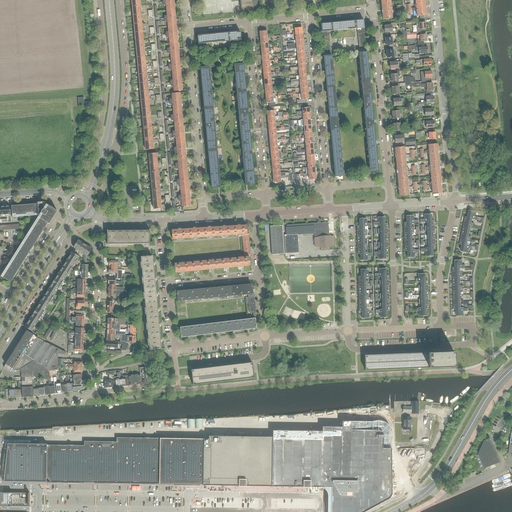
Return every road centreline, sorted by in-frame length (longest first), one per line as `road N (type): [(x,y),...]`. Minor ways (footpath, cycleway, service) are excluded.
road 1 (residential): [(454,201),(435,0)]
road 2 (residential): [(327,188),(310,15)]
road 3 (residential): [(264,194),(248,21)]
road 4 (residential): [(202,200),(187,27)]
road 5 (residential): [(394,329),(440,327),(439,276),(454,201)]
road 6 (residential): [(388,182),(372,10)]
road 7 (residential): [(92,390),(102,220)]
road 8 (residential): [(102,154),(115,145),(123,97),(118,0)]
road 9 (secondary): [(102,154),(115,75),(109,0)]
road 10 (residential): [(99,0),(102,154)]
road 11 (secondary): [(429,489),(511,369)]
road 12 (residential): [(429,489),(446,494),(505,466),(494,439),(503,419)]
road 13 (residential): [(0,350),(65,245)]
road 14 (residential): [(394,329),(391,206)]
road 15 (residential): [(347,331),(344,209)]
